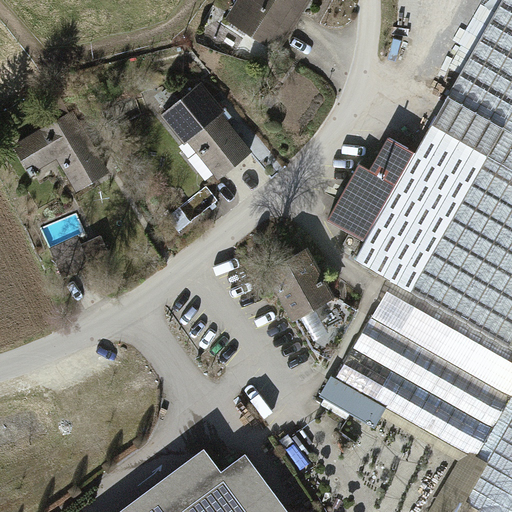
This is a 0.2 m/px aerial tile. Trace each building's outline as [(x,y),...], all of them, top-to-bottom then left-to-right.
[(240,0),(229,18),(268,42),(291,5),(300,11),(307,0),(240,0)] [(511,511),(511,0),(502,0),(356,257),(420,294),(400,330),(372,314),(327,393),(353,408),(360,396),(475,461),(476,458),(486,463),(464,501),(484,511),(511,511)] [(201,83),(169,110),(202,150),(199,151),(202,154),(204,153),(221,174),(251,150),(220,113),(223,110),(201,83)] [(49,103),(56,115),(67,108),(60,97),(49,103)] [(72,113),(17,146),(29,166),(56,150),(77,186),(106,170),(72,113)] [(220,198),(208,184),(181,206),(193,220),(220,198)] [(360,240),(349,234),(343,244),(354,250),(360,240)] [(77,236),(50,248),(63,276),(90,263),(77,236)] [(331,295),(306,249),(268,270),(313,349),(330,358),(357,310),(331,295)] [(163,511),(221,469),(203,447),(114,511),(163,511)] [(290,511),(245,451),(221,469),(252,511),(290,511)] [(252,511),(221,469),(163,511),(252,511)]
